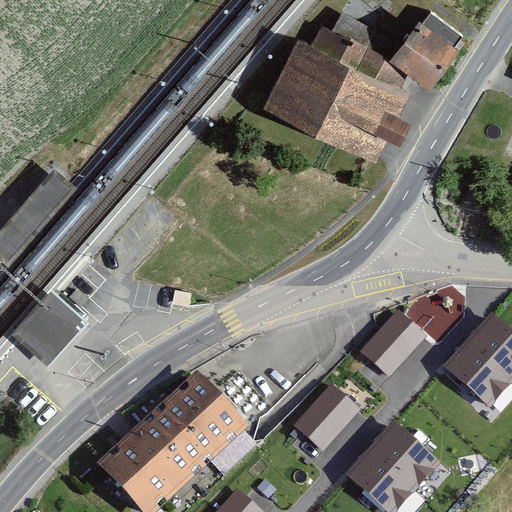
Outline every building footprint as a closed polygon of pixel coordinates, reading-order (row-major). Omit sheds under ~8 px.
[(434,91),(464,53),(428,24),(398,62),(434,91)] [(401,150),(413,125),(398,118),(408,96),(298,42),(265,109),(377,163),(386,143),(401,150)] [(19,336),(58,369),(98,324),(58,287),(57,288),(19,336)] [(511,336),(495,320),(467,349),(511,392),(511,336)] [(360,359),(383,380),(420,343),(396,321),(360,359)] [(511,392),(467,349),(439,379),(494,432),(511,411),(511,392)] [(210,382),(109,471),(145,511),(170,511),(257,435),(210,382)] [(293,432),(317,453),(354,416),(330,394),(293,432)] [(397,434),(369,463),(420,511),(428,511),(452,488),(397,434)] [(420,511),(369,463),(341,492),(362,511),(420,511)] [(223,511),(248,511),(235,500),(223,511)]
